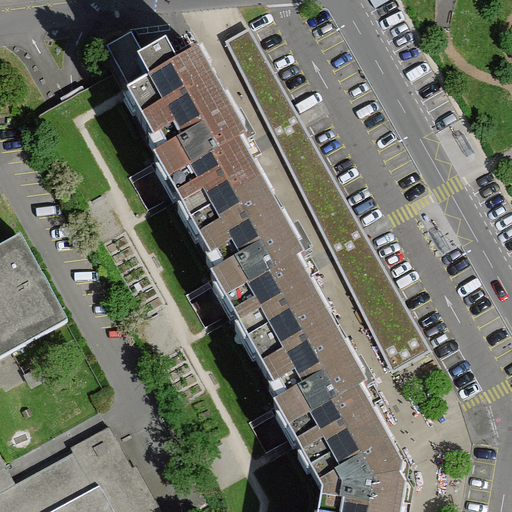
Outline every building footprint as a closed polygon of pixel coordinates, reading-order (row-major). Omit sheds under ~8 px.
[(249,29),(225,42),(331,254),(391,375),(432,351),(366,235),(249,29)] [(150,88),(180,72),(168,51),(138,67),(150,88)] [(246,133),(204,59),(180,72),(150,88),(130,100),(163,159),(155,164),(178,202),(192,228),(266,186),(245,147),(248,145),(242,134),(246,133)] [(266,186),(192,228),(221,276),(214,281),(235,319),(250,345),(322,303),(302,266),(305,264),(299,254),(304,252),(266,186)] [(0,361),(69,323),(22,238),(0,249),(0,361)] [(366,377),(322,303),(250,345),(283,406),(276,409),(297,446),(313,473),(387,431),(359,381),(366,377)] [(156,511),(111,428),(71,450),(75,456),(95,492),(58,511),(156,511)] [(406,464),(387,431),(313,473),(324,494),(320,511),(411,511),(414,500),(407,490),(408,479),(404,472),(406,464)] [(0,455),(0,495),(1,497),(0,497),(0,511),(58,511),(95,492),(75,456),(18,488),(0,455)]
